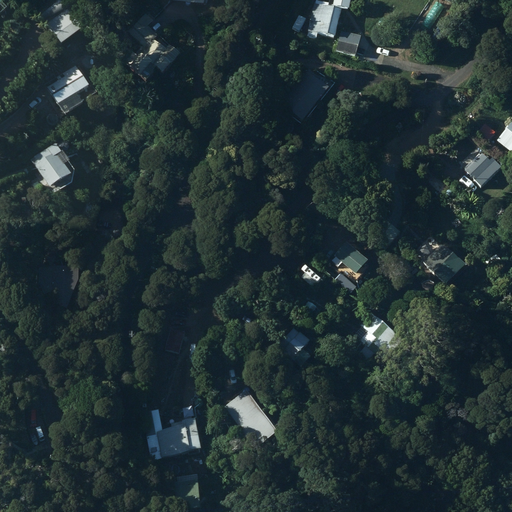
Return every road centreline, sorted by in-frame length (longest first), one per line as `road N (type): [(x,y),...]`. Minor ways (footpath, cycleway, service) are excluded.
road 1 (unclassified): [(196,155),(192,236),(229,269),(276,238),(324,170),(363,136),(511,28)]
road 2 (unclassified): [(130,511),(118,368),(124,315),(196,155)]
road 3 (unclassified): [(0,310),(43,390),(83,511)]
road 4 (unclassified): [(268,0),(196,155)]
